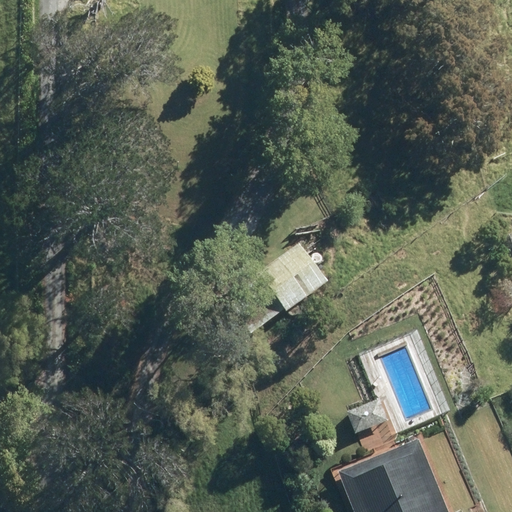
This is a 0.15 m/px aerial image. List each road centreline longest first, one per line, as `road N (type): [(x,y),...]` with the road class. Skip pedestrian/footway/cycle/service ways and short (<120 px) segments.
road 1 (track): [(49,511),(117,367),(259,192),(300,82),(302,0)]
road 2 (track): [(0,444),(37,282),(48,0)]
